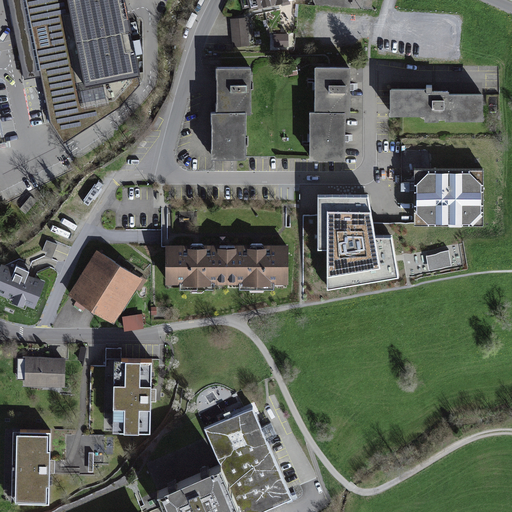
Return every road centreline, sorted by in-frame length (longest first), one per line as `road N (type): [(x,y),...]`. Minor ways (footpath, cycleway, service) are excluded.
road 1 (residential): [(217,0),(175,120),(172,173),(363,175),(371,157),(371,78)]
road 2 (track): [(511,434),(463,440),(418,473),(368,493),(347,487),(306,437),(261,345),(232,321)]
road 3 (residential): [(0,328),(135,334),(232,321)]
